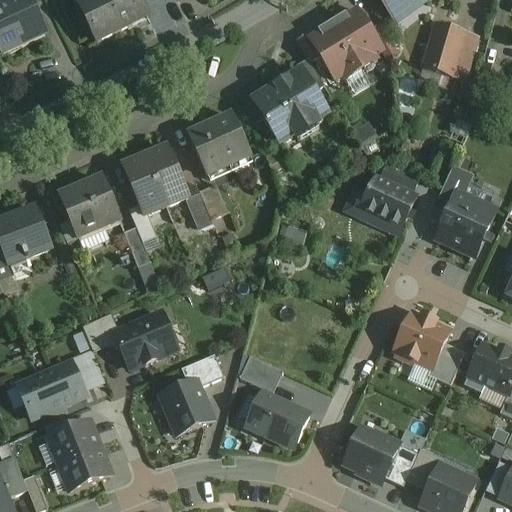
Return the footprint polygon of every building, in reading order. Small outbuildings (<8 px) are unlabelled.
[(18,0),(0,8),(0,54),(2,59),(46,39),(30,5),(27,0),(18,0)] [(136,0),(98,0),(78,10),(96,46),(147,21),(136,0)] [(376,0),(393,24),(423,2),(424,3),(429,4),(434,0),(376,0)] [(370,36),(356,14),(333,29),(361,74),(376,65),(374,60),(381,56),(382,55),(370,36)] [(452,82),(466,36),(435,27),(421,73),(452,82)] [(310,44),(309,44),(319,60),(334,85),(342,80),(345,84),(361,74),(333,29),(310,44)] [(396,56),(380,30),(370,36),(382,55),(381,56),(385,63),(396,56)] [(466,36),(452,82),(463,86),(477,40),(466,36)] [(307,39),(296,46),(307,63),(309,66),(319,60),(309,44),(310,44),(307,39)] [(309,66),(307,63),(296,70),(300,77),(301,76),(313,96),(323,90),(309,66)] [(498,73),(484,69),(478,90),(492,94),(498,73)] [(256,104),(254,105),(265,121),(262,123),(272,140),(275,138),(282,148),(294,141),(296,144),(318,131),(316,127),(328,120),(313,96),(301,76),(300,77),(256,104)] [(253,99),(241,104),(251,130),(262,123),(265,121),(254,105),(256,104),(253,99)] [(232,121),(188,141),(206,181),(250,161),(232,121)] [(188,203),(167,154),(145,163),(166,212),(188,203)] [(166,212),(145,163),(123,172),(139,210),(143,221),(145,221),(166,212)] [(437,173),(433,167),(426,167),(422,173),(426,180),(433,180),(437,173)] [(474,179),(453,170),(438,202),(452,209),(458,196),(465,199),(474,179)] [(376,183),(363,213),(401,230),(415,201),(376,183)] [(101,184),(59,201),(78,244),(79,243),(78,241),(117,225),(118,227),(120,226),(101,184)] [(216,190),(198,197),(201,203),(210,225),(228,217),(216,190)] [(458,199),(436,248),(472,264),(493,215),(458,199)] [(201,203),(188,209),(199,233),(211,228),(210,225),(201,203)] [(143,221),(139,210),(128,215),(136,233),(138,239),(151,234),(145,221),(143,221)] [(34,214),(0,227),(0,245),(8,267),(23,261),(27,271),(31,269),(28,264),(50,255),(34,214)] [(283,247),(301,252),(306,233),(288,228),(283,247)] [(138,239),(136,233),(123,238),(137,272),(150,267),(138,239)] [(0,270),(8,267),(0,245),(0,270)] [(411,315),(392,358),(434,376),(453,333),(411,315)] [(161,319),(115,338),(130,373),(144,368),(145,370),(158,364),(157,362),(171,356),(165,343),(170,340),(161,319)] [(511,364),(484,353),(469,388),(508,405),(511,397),(511,364)] [(71,368),(18,391),(32,424),(86,401),(71,368)] [(191,388),(159,403),(178,445),(210,431),(191,388)] [(311,425),(264,402),(248,435),(296,458),(311,425)] [(72,421),(44,432),(49,443),(77,432),(72,421)] [(77,432),(49,443),(59,469),(100,453),(90,427),(77,432)] [(364,437),(346,476),(384,493),(402,454),(364,437)] [(491,458),(511,462),(511,452),(493,449),(491,458)] [(100,453),(59,469),(70,496),(111,480),(100,453)] [(464,511),(476,487),(439,470),(421,510),(425,511),(464,511)] [(511,476),(500,503),(511,508),(511,476)] [(46,511),(34,480),(23,485),(34,511),(46,511)]
